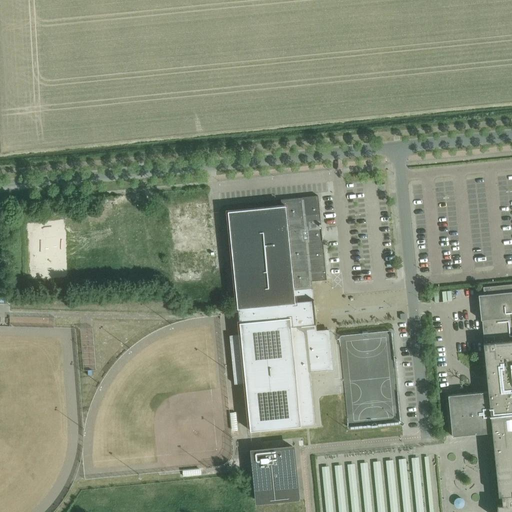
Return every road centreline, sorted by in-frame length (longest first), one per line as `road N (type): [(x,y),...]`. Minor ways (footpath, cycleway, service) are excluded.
road 1 (residential): [(397,148),(0,186)]
road 2 (residential): [(424,437),(397,148)]
